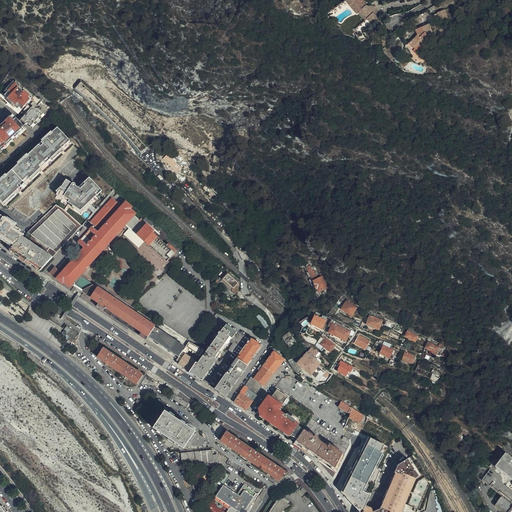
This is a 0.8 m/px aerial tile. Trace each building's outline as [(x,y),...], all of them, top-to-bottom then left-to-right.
[(361,4),(355,0),(349,0),(351,2),(366,21),(355,30),(358,34),(372,23),(362,10),(364,9),(361,4)] [(362,10),(372,23),(375,23),(381,18),(377,12),(378,11),(375,7),(368,6),(366,3),(363,0),(355,0),(361,4),(364,9),(362,10)] [(445,9),(437,12),(440,20),(448,17),(445,9)] [(424,40),(428,37),(426,34),(433,32),(429,24),(415,30),(417,35),(411,41),(410,41),(408,42),(409,43),(414,49),(420,44),(422,47),(426,43),(424,40)] [(380,38),(378,30),(370,33),(372,40),(374,46),(375,47),(381,45),(382,44),(380,38)] [(420,44),(414,49),(412,51),(418,56),(426,50),(422,47),(420,44)] [(46,109),(29,90),(16,76),(2,88),(4,90),(1,92),(5,96),(10,101),(8,103),(7,104),(10,107),(11,106),(14,109),(16,107),(19,109),(27,102),(31,107),(29,109),(21,117),(19,119),(24,124),(27,127),(44,112),(46,109)] [(21,117),(29,109),(26,106),(18,113),(21,117)] [(46,114),(44,112),(27,127),(29,130),(35,124),(36,125),(39,123),(38,122),(46,114)] [(0,146),(20,127),(14,120),(10,115),(4,120),(3,118),(0,121),(0,146)] [(24,124),(19,119),(18,117),(14,120),(20,127),(24,124)] [(22,129),(20,127),(0,146),(0,151),(0,149),(9,141),(10,142),(13,139),(12,138),(22,129)] [(68,139),(58,128),(0,181),(0,201),(3,203),(17,191),(15,189),(28,176),(30,178),(38,171),(36,169),(50,157),(51,158),(59,151),(58,149),(68,139)] [(17,191),(3,203),(7,206),(73,144),(68,139),(58,149),(59,151),(51,158),(50,157),(36,169),(38,171),(30,178),(28,176),(15,189),(17,191)] [(179,163),(170,154),(166,157),(174,166),(179,163)] [(57,192),(58,193),(69,201),(68,203),(80,211),(96,195),(94,194),(100,188),(89,177),(84,182),(85,184),(80,189),(65,179),(57,192)] [(79,187),(66,178),(65,179),(80,189),(85,184),(84,182),(79,187)] [(69,201),(58,193),(54,198),(81,216),(99,198),(96,195),(80,211),(68,203),(69,201)] [(164,239),(167,235),(146,217),(143,220),(142,219),(140,221),(134,216),(136,214),(131,209),(132,208),(125,202),(122,206),(113,198),(91,222),(95,225),(93,227),(93,226),(78,243),(83,248),(79,252),(78,252),(75,256),(75,257),(73,260),(69,256),(57,269),(55,267),(50,272),(63,284),(64,282),(70,287),(72,285),(74,287),(77,283),(77,282),(76,281),(80,275),(99,255),(101,256),(103,256),(106,256),(107,255),(109,253),(109,250),(108,248),(107,246),(126,225),(128,223),(136,230),(142,223),(145,226),(138,235),(145,242),(167,261),(176,250),(168,242),(166,244),(162,240),(164,239)] [(10,250),(40,271),(81,226),(68,213),(66,212),(65,211),(60,207),(56,205),(27,233),(13,246),(10,250)] [(13,246),(27,233),(0,214),(0,236),(12,245),(13,246)] [(128,223),(126,225),(131,229),(138,235),(145,226),(142,223),(136,230),(128,223)] [(138,235),(131,229),(125,235),(140,248),(145,242),(138,235)] [(0,239),(11,246),(12,245),(0,236),(0,239)] [(101,256),(99,255),(108,263),(116,255),(107,246),(108,248),(109,250),(109,253),(107,255),(106,256),(103,256),(101,256)] [(328,288),(322,276),(318,278),(316,274),(315,274),(311,266),(307,268),(319,292),(328,288)] [(238,283),(228,274),(223,280),(233,289),(231,290),(235,294),(239,291),(235,287),(238,283)] [(90,297),(91,298),(98,287),(80,275),(76,281),(77,282),(77,283),(74,287),(84,294),(90,297)] [(98,287),(156,326),(157,323),(100,285),(98,287)] [(107,309),(140,331),(138,334),(146,340),(149,336),(156,326),(98,287),(91,298),(99,304),(97,307),(105,312),(107,309)] [(352,316),(358,307),(347,301),(341,309),(352,316)] [(321,329),(324,320),(314,316),(310,324),(321,329)] [(379,330),(382,321),(370,316),(366,324),(379,330)] [(157,323),(156,326),(186,347),(188,345),(189,342),(190,342),(159,321),(157,323)] [(332,323),(329,321),(327,325),(330,327),(327,332),(331,334),(330,336),(341,341),(342,340),(345,341),(350,332),(334,324),(332,323)] [(75,332),(66,325),(62,332),(71,338),(75,332)] [(204,351),(190,372),(201,380),(235,332),(225,325),(205,353),(204,351)] [(186,347),(156,326),(149,336),(180,357),(186,347)] [(266,337),(268,332),(263,328),(260,333),(266,337)] [(415,342),(418,337),(407,332),(404,337),(415,342)] [(299,344),(293,334),(285,340),(291,349),(299,344)] [(362,350),(368,342),(358,335),(353,343),(362,350)] [(320,342),(318,341),(315,346),(321,351),(323,347),(329,351),(334,345),(324,337),(320,342)] [(251,339),(237,359),(246,366),(261,345),(251,339)] [(185,354),(178,365),(190,372),(204,351),(204,350),(189,342),(188,345),(198,350),(192,359),(185,354)] [(437,348),(426,342),(424,348),(435,353),(437,348)] [(389,359),(392,351),(381,346),(378,354),(389,359)] [(143,375),(103,348),(97,357),(99,358),(137,384),(143,375)] [(273,374),(283,360),(273,352),(263,367),(273,374)] [(318,382),(323,375),(325,371),(317,366),(319,363),(306,352),(296,363),(318,382)] [(411,364),(413,357),(403,353),(401,360),(411,364)] [(237,359),(215,389),(225,397),(247,367),(246,366),(237,359)] [(290,359),(287,361),(290,365),(298,374),(301,372),(290,359)] [(336,371),(337,372),(346,377),(352,368),(340,361),(338,366),(339,366),(336,371)] [(251,377),(244,387),(257,396),(273,374),(263,367),(260,365),(257,369),(260,372),(254,379),(251,377)] [(244,387),(233,402),(246,411),(257,396),(244,387)] [(276,427),(286,413),(291,406),(278,397),(273,404),(278,408),(268,422),(276,427)] [(349,431),(356,433),(361,424),(366,427),(370,420),(365,416),(354,410),(341,402),(338,407),(350,414),(347,421),(343,429),(348,432),(349,431)] [(313,456),(335,472),(349,445),(349,444),(349,443),(349,442),(349,441),(349,440),(343,436),(341,440),(311,419),(295,409),(290,417),(305,427),(293,443),(313,456)] [(165,411),(162,415),(192,435),(195,431),(165,411)] [(154,427),(153,428),(155,429),(183,448),(192,435),(162,415),(154,427)] [(389,443),(394,446),(398,437),(370,420),(366,427),(361,424),(356,433),(364,438),(385,450),(389,443)] [(285,472),(226,432),(220,440),(223,442),(280,481),(285,472)] [(374,457),(379,448),(367,441),(364,439),(362,443),(359,448),(373,456),(374,457)] [(373,456),(359,448),(356,449),(351,462),(362,467),(363,464),(366,458),(370,460),(373,456)] [(218,469),(217,456),(213,456),(212,451),(181,454),(182,465),(195,464),(196,465),(197,466),(199,467),(201,466),(202,465),(202,463),(211,462),(211,470),(218,469)] [(511,457),(505,452),(494,465),(511,479),(511,457)] [(380,509),(376,511),(397,511),(397,510),(411,505),(414,485),(403,468),(416,459),(411,456),(396,466),(382,501),(383,505),(380,509)] [(416,459),(403,468),(414,485),(411,505),(397,510),(397,511),(422,511),(425,511),(431,483),(416,459)] [(346,472),(374,487),(379,475),(367,469),(365,472),(360,470),(362,467),(351,462),(346,472)] [(351,511),(362,511),(365,505),(366,503),(368,498),(374,487),(346,472),(338,489),(351,511)] [(235,511),(236,510),(237,511),(240,507),(244,510),(246,506),(248,507),(257,494),(243,484),(236,494),(223,484),(215,495),(229,506),(225,511),(235,511)] [(511,511),(511,504),(502,496),(495,505),(503,511),(511,511)] [(268,511),(281,511),(283,509),(288,502),(279,497),(268,511)] [(0,511),(7,511),(9,511),(9,510),(7,511),(0,501),(0,511)]
